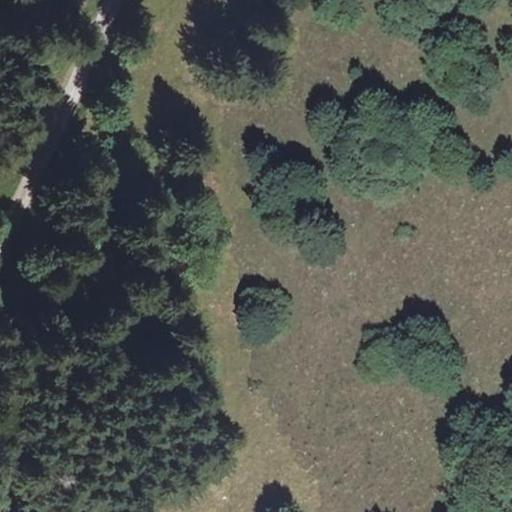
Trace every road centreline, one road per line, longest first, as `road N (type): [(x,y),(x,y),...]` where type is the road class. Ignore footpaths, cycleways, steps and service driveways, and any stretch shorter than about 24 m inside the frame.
road 1 (track): [(203,0),(231,511)]
road 2 (tertiary): [(0,248),(113,0)]
road 3 (track): [(511,122),(472,0)]
